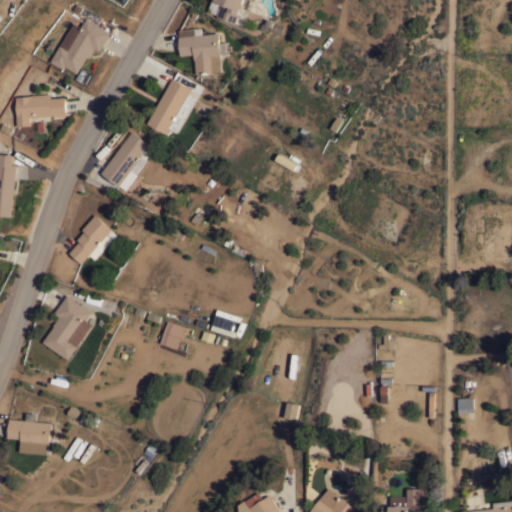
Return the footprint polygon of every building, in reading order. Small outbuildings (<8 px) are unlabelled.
[(251,0),(249,8),(244,7),(242,8),(237,23),(218,16),(218,15),(217,14),(219,7),(221,7),(222,2),(215,0),(251,0)] [(110,32),(99,50),(95,48),(89,57),(87,56),(78,73),(65,65),(64,69),(59,45),(60,45),(73,22),(80,26),(85,17),(110,32)] [(223,71),(197,73),(195,59),(194,53),(181,55),(179,36),(180,36),(179,29),(195,27),(195,34),(219,32),(223,71)] [(172,77),(192,88),(189,95),(196,98),(178,131),(171,127),(168,133),(148,122),(172,77)] [(66,113),(30,117),(31,124),(17,126),(16,116),(17,115),(16,107),(15,107),(14,96),(51,93),(51,98),(65,96),(66,113)] [(132,130),(150,144),(147,147),(153,151),(147,158),(148,159),(138,173),(143,176),(131,192),(126,189),(102,172),(132,130)] [(0,153),(13,154),(12,164),(16,164),(12,216),(0,214),(0,153)] [(279,154),(305,168),(301,175),(276,160),(279,154)] [(112,229),(82,263),(69,252),(79,241),(77,239),(84,230),(82,228),(95,214),(112,229)] [(210,237),(214,229),(222,232),(221,233),(231,238),(227,245),(210,237)] [(76,346),(77,346),(68,359),(43,341),(54,326),(53,325),(59,316),(55,312),(67,294),(91,311),(86,319),(92,324),(76,346)] [(241,317),(239,322),(228,319),(228,318),(216,314),(217,309),(241,317)] [(185,326),(178,348),(160,342),(167,320),(185,326)] [(236,331),(235,336),(211,328),(213,323),(236,331)] [(394,348),(379,348),(379,343),(384,343),(384,333),(389,333),(389,338),(394,338),(394,348)] [(473,411),(458,412),(457,397),(472,396),(473,411)] [(296,419),(284,417),(287,401),(299,403),(296,419)] [(49,454),(20,452),(22,438),(8,436),(10,418),(52,422),(50,446),(49,454)] [(359,511),(358,511),(309,511),(328,487),(338,495),(359,511)] [(422,511),(382,511),(382,505),(390,505),(390,496),(406,496),(406,487),(422,487),(422,511)] [(282,511),(241,511),(241,508),(241,504),(260,491),(264,498),(271,494),(282,511)] [(511,511),(461,511),(493,507),(492,501),(511,498),(511,511)]
